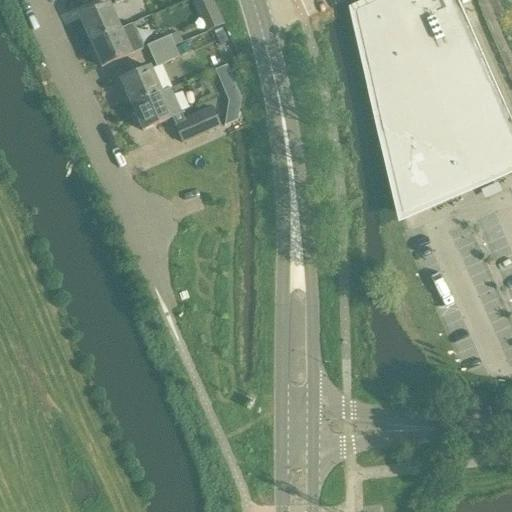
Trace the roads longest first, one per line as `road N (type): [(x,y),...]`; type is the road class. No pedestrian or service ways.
road 1 (secondary): [(313,403),(297,155),(255,12)]
road 2 (secondary): [(255,12),(282,193),(280,404)]
road 3 (unclassified): [(154,274),(33,0)]
road 4 (tertiary): [(467,429),(313,403)]
road 5 (tertiary): [(312,448),(467,429)]
